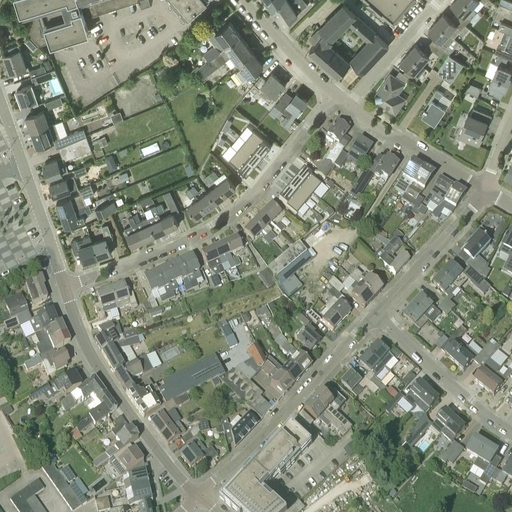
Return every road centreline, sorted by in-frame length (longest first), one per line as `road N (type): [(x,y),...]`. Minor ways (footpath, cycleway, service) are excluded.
road 1 (residential): [(334,95),(223,221),(64,286)]
road 2 (residential): [(196,496),(375,314)]
road 3 (residential): [(196,496),(94,363),(64,286)]
road 4 (residential): [(511,433),(375,314)]
road 5 (residential): [(375,314),(484,189)]
road 6 (residential): [(484,189),(346,103)]
road 7 (residential): [(346,103),(441,0)]
road 8 (residential): [(334,95),(245,0)]
